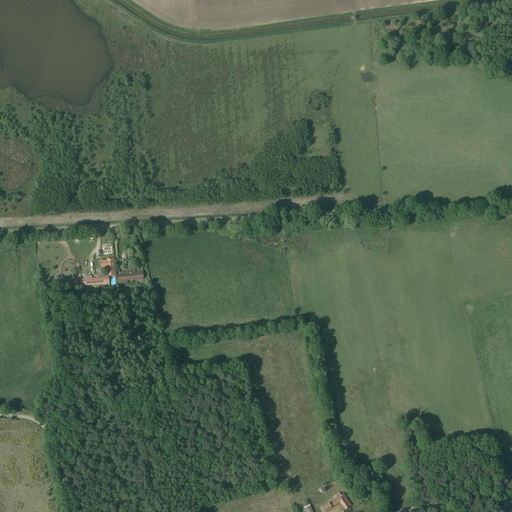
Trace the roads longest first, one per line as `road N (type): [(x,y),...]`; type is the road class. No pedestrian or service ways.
road 1 (track): [(128,0),(196,29),(428,0)]
road 2 (track): [(511,209),(245,222)]
road 3 (unclassified): [(245,222),(0,234)]
road 4 (track): [(0,415),(34,419),(47,432),(71,511)]
